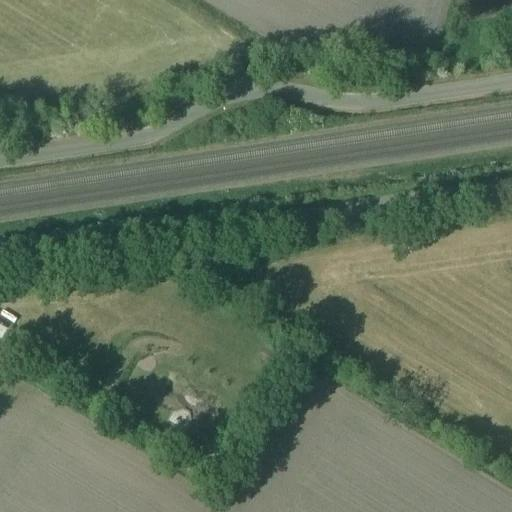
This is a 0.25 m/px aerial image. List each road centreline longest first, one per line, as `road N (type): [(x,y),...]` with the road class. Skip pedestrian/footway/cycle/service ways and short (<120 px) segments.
road 1 (unclassified): [(0,160),(141,138),(243,95),(393,101),(511,82)]
road 2 (unclassified): [(0,266),(511,188)]
